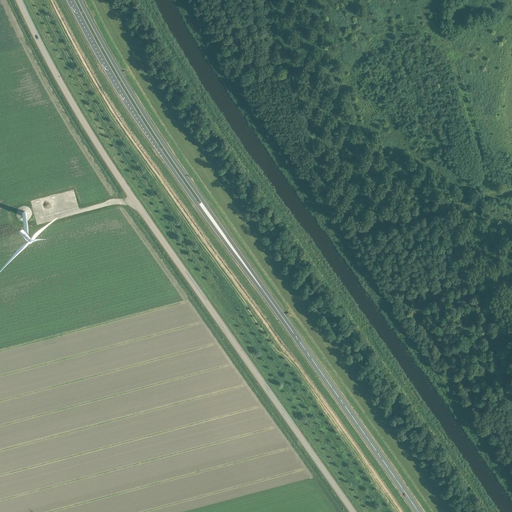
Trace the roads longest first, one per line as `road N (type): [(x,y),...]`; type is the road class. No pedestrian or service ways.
road 1 (unclassified): [(352,511),(144,215),(18,0)]
road 2 (track): [(511,189),(337,230),(240,97),(183,0)]
road 3 (trunk): [(420,511),(208,214)]
road 4 (trunk): [(69,0),(142,126),(208,214)]
road 5 (trunk): [(208,214),(78,0)]
